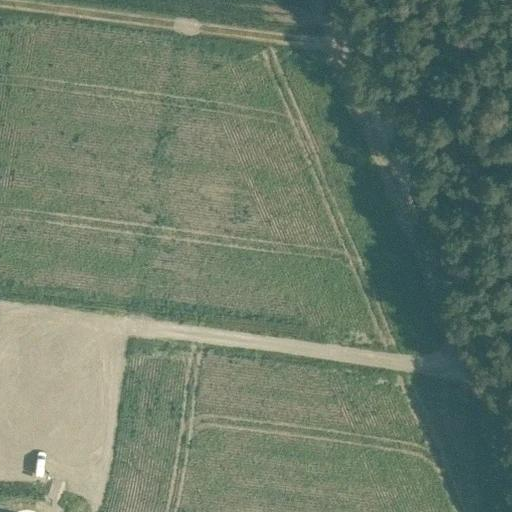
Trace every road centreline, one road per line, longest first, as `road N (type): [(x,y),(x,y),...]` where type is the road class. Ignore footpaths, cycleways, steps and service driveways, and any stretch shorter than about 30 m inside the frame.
road 1 (track): [(490,368),(35,310),(19,473)]
road 2 (track): [(338,0),(511,421)]
road 3 (track): [(358,42),(15,0)]
